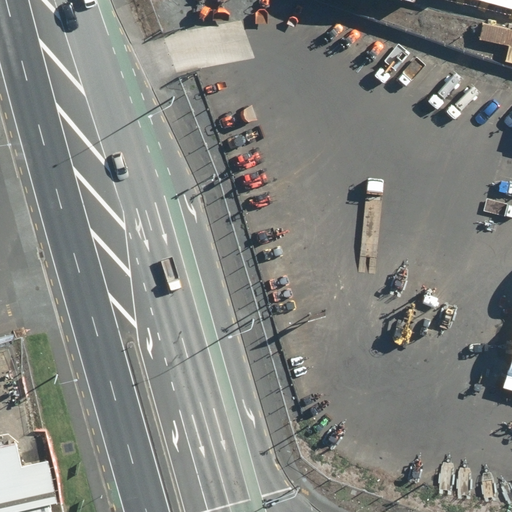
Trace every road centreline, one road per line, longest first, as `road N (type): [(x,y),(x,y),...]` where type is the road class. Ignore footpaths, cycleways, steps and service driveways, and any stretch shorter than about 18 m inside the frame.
road 1 (unknown): [(373,419),(345,388),(306,205),(237,40)]
road 2 (secondary): [(100,210),(155,247),(233,511)]
road 3 (secondary): [(147,511),(79,270),(100,210)]
road 4 (unknown): [(446,149),(373,419)]
road 5 (unknown): [(510,218),(450,438)]
road 6 (secondary): [(100,210),(42,0)]
